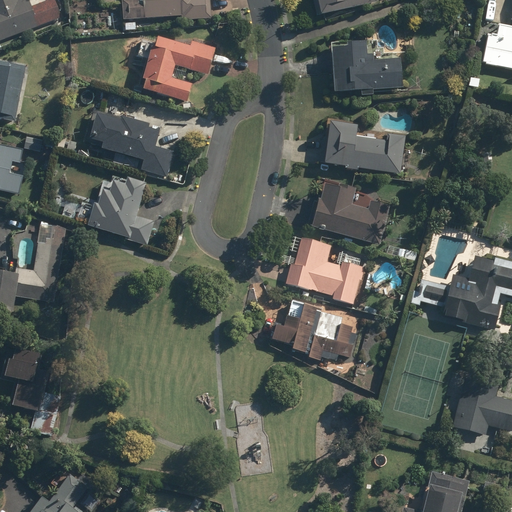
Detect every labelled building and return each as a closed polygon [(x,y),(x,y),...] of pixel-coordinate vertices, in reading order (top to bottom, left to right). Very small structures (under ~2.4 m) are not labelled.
[(0,0),(0,40),(61,18),(54,0),(48,0),(31,7),(28,0),(0,0)] [(124,0),(122,0),(123,20),(182,16),(182,21),(211,19),(209,0),(124,0)] [(316,0),(320,16),(377,3),(376,0),(316,0)] [(487,34),(481,63),(511,69),(511,11),(509,27),(498,24),(495,36),(487,34)] [(144,80),(141,90),(187,102),(192,84),(171,79),(175,65),(208,74),(215,48),(191,41),(189,47),(157,38),(155,44),(142,40),(138,56),(148,59),(142,80),(144,80)] [(330,48),(333,93),(402,88),(400,59),(373,61),(373,54),(367,55),(366,42),(346,43),(346,47),(330,48)] [(0,119),(15,123),(25,67),(0,62),(0,119)] [(102,144),(100,149),(143,161),(140,170),(167,178),(174,152),(155,147),(159,131),(148,128),(149,125),(121,117),(120,120),(96,114),(89,140),(102,144)] [(323,137),(319,163),(400,175),(405,137),(387,134),(386,141),(356,137),(357,126),(329,122),(327,138),(323,137)] [(26,137),(23,149),(39,152),(41,140),(26,137)] [(0,191),(19,195),(23,177),(10,174),(12,162),(20,164),(23,151),(0,145),(0,191)] [(136,216),(146,183),(127,178),(125,185),(113,181),(109,192),(102,190),(98,205),(94,204),(87,226),(148,244),(154,222),(136,216)] [(307,227),(379,246),(390,206),(370,201),(367,209),(352,205),(356,189),(338,184),(337,188),(324,184),(320,200),(314,198),(307,227)] [(15,297),(54,303),(65,231),(40,227),(33,271),(16,268),(15,275),(0,272),(0,311),(12,313),(15,297)] [(290,264),(285,285),(333,296),(332,300),(353,305),(359,280),(362,281),(365,268),(341,262),(341,266),(327,262),(331,246),(301,239),(295,266),(290,264)] [(417,253),(398,248),(396,257),(415,262),(417,253)] [(445,308),(442,319),(495,331),(502,304),(498,303),(500,294),(511,296),(511,265),(474,257),(469,280),(453,276),(450,287),(421,280),(418,292),(413,291),(410,304),(419,306),(420,302),(445,308)] [(276,326),(272,340),(292,346),(291,349),(309,354),(307,358),(321,361),(322,357),(336,361),(338,355),(350,359),(356,335),(351,333),(352,328),(340,324),(342,318),(320,313),(321,309),(303,304),(299,320),(286,316),(283,328),(276,326)] [(36,413),(46,373),(36,371),(39,355),(11,349),(5,377),(15,379),(9,406),(36,413)] [(499,388),(465,380),(453,428),(486,436),(488,426),(511,432),(511,400),(497,397),(499,388)] [(70,475),(50,502),(43,497),(32,511),(81,511),(75,507),(88,489),(70,475)] [(456,511),(460,497),(465,499),(470,482),(450,477),(447,490),(429,485),(422,511),(417,511),(398,507),(396,511),(456,511)]
